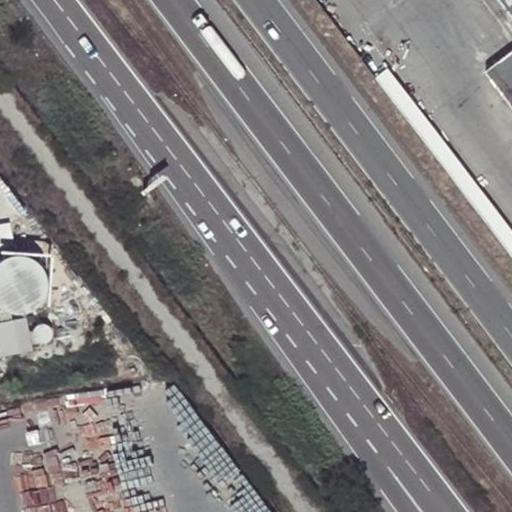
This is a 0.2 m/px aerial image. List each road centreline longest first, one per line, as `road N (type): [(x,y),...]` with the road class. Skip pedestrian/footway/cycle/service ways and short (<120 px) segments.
road 1 (motorway): [(511,432),(182,0)]
road 2 (motorway): [(183,168),(447,511)]
road 3 (motorway): [(183,168),(409,511)]
road 4 (primary): [(511,326),(264,0)]
road 5 (motorway): [(52,0),(183,168)]
